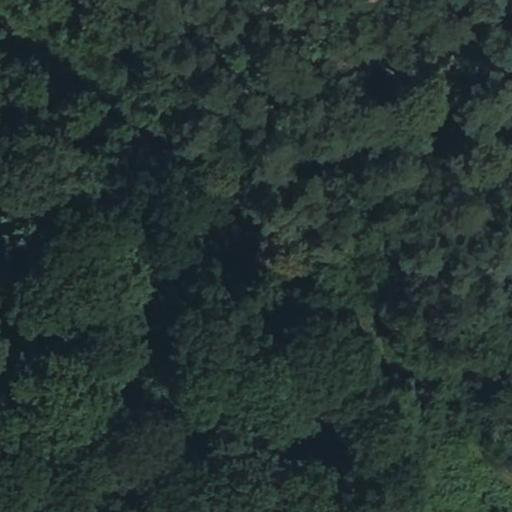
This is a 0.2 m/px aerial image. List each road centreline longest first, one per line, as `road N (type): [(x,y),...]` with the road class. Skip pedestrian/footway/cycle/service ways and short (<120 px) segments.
road 1 (track): [(511,480),(0,22)]
road 2 (track): [(439,0),(376,246),(319,314)]
